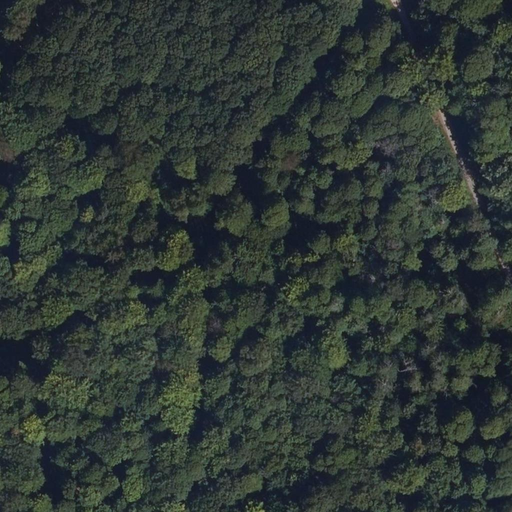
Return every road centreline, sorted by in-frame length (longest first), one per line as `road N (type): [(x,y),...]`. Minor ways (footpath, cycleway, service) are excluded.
road 1 (unknown): [(356,0),(207,219),(182,511)]
road 2 (track): [(511,284),(394,0)]
